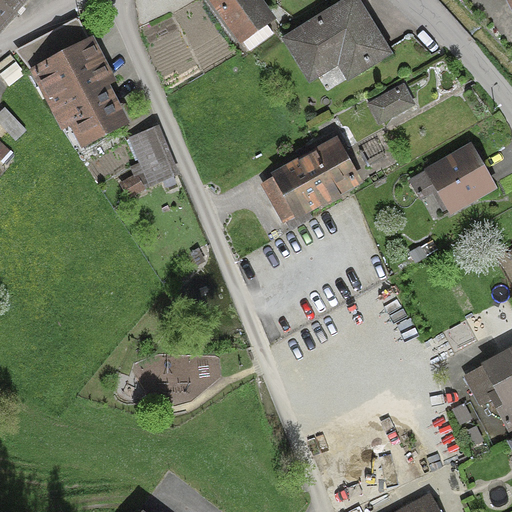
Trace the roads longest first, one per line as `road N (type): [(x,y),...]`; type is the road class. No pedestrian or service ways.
road 1 (residential): [(123,0),(124,26),(318,511)]
road 2 (residential): [(408,0),(511,113)]
